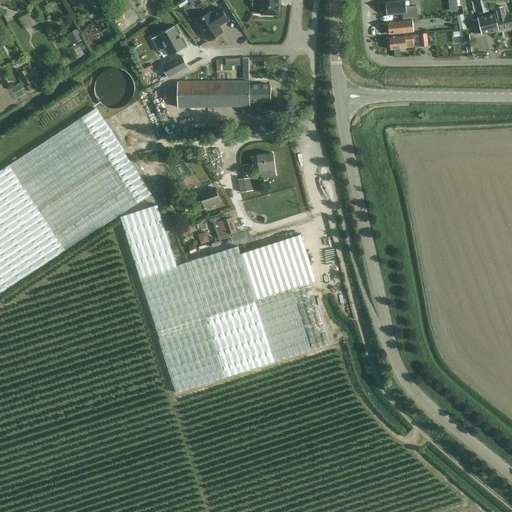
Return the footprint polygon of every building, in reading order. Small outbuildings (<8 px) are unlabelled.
[(164,0),(152,0),(158,8),(166,3),(164,0)] [(261,0),(261,14),(279,15),(279,4),(279,3),(279,0),(261,0)] [(488,10),(485,0),(475,0),(477,4),(478,10),(479,13),(488,10)] [(406,1),(386,3),(387,15),(403,14),(403,19),(418,18),(417,7),(406,8),(406,1)] [(480,20),(474,21),(477,33),(483,32),(483,33),(511,26),(511,15),(506,17),(504,7),(496,8),(497,14),(488,16),(480,18),(480,20)] [(221,8),(211,14),(210,12),(196,21),(209,41),(223,32),(220,27),(229,21),(221,8)] [(21,17),(28,29),(39,22),(33,10),(21,17)] [(114,17),(117,22),(125,18),(122,12),(114,17)] [(457,15),(460,30),(467,29),(463,14),(457,15)] [(109,20),(85,33),(88,39),(92,46),(116,33),(112,26),(109,20)] [(413,32),(412,26),(412,21),(410,21),(404,21),(388,23),(389,34),(405,33),(413,32)] [(159,35),(152,39),(159,52),(166,48),(170,56),(186,47),(174,26),(158,34),(159,35)] [(78,31),(70,35),(75,44),(83,40),(78,31)] [(435,32),(427,33),(419,34),(420,43),(421,46),(436,45),(435,32)] [(390,42),(389,43),(389,47),(391,48),(391,49),(414,47),(414,43),(420,43),(419,34),(411,35),(411,36),(405,37),(405,36),(390,38),(390,42)] [(163,67),(155,72),(161,81),(189,66),(183,56),(163,66),(163,67)] [(140,68),(144,75),(154,69),(150,62),(140,68)] [(20,73),(26,85),(32,81),(26,69),(20,73)] [(134,94),(134,90),(134,86),(133,83),(131,80),(129,77),(126,74),(123,73),(120,71),(116,71),(112,71),(108,72),(104,74),(102,76),(99,79),(97,82),(96,86),(96,90),(96,93),(97,97),(99,100),(101,103),(104,106),(107,108),(110,109),(114,109),(118,109),(122,108),(126,106),(128,104),(130,101),(133,98),(134,94)] [(249,102),(271,102),(271,84),(249,84),(249,81),(178,81),(178,107),(249,106),(249,102)] [(0,292),(152,194),(96,108),(0,170),(0,292)] [(178,125),(175,115),(166,117),(169,128),(178,125)] [(276,177),(273,153),(257,155),(261,179),(276,177)] [(253,190),(251,178),(238,180),(240,192),(253,190)] [(219,202),(215,188),(200,192),(205,207),(219,202)] [(173,193),(165,195),(167,204),(174,203),(173,193)] [(121,215),(121,217),(140,276),(177,392),(331,343),(331,341),(312,282),(316,280),(301,234),(240,253),(238,246),(176,265),(157,204),(121,215)] [(232,217),(217,222),(219,229),(216,230),(218,237),(237,231),(232,217)] [(189,226),(180,229),(183,237),(192,234),(189,226)] [(207,232),(198,235),(201,245),(209,242),(207,232)]
